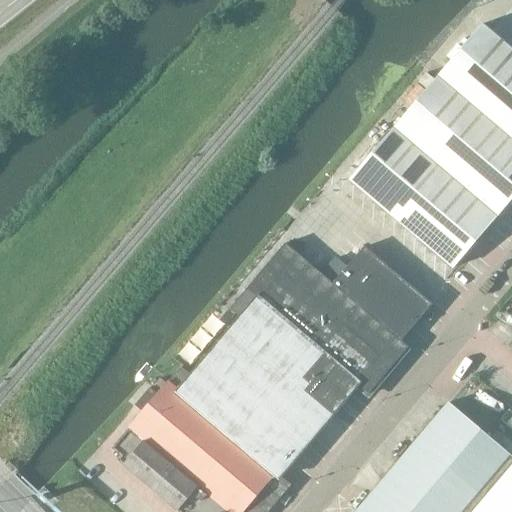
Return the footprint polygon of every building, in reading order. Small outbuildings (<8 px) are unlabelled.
[(348,182),(375,205),(452,271),(511,200),(511,53),(480,26),(348,182)] [(281,479),(339,411),(358,388),(368,397),(408,350),(400,343),(333,287),(285,247),(246,293),(255,300),(178,392),(281,479)] [(333,287),(400,343),(431,307),(364,250),(333,287)] [(268,511),(290,486),(281,479),(178,392),(168,384),(112,451),(120,457),(116,461),(176,511),(268,511)] [(511,460),(447,406),(357,511),(468,511),(511,460)] [(511,511),(511,460),(468,511),(511,511)]
